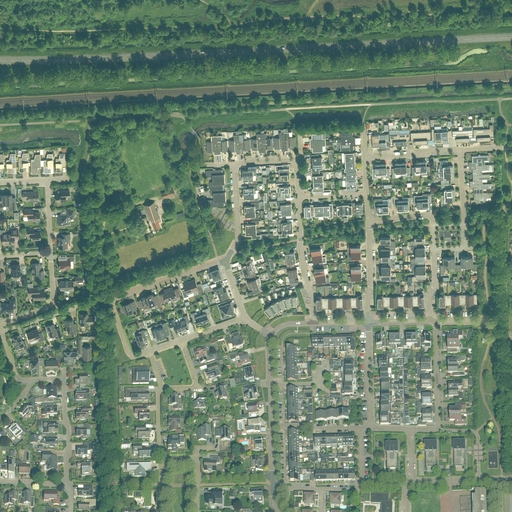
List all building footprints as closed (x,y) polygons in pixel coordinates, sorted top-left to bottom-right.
[(489,128),(483,129),(484,140),(490,139),(490,136),(493,135),(493,124),(489,124),(489,128)] [(472,129),(462,130),(463,141),(470,141),(469,137),(472,137),(472,129)] [(484,140),(483,129),(473,129),(474,137),(477,136),(477,140),(484,140)] [(451,130),(441,131),(442,142),(449,142),(448,138),(451,138),(451,130)] [(463,141),(462,130),(452,130),(453,138),(456,137),(456,141),(463,141)] [(430,131),(420,132),(421,143),(428,143),(428,139),(431,139),(430,131)] [(442,142),(441,131),(431,131),(432,139),(435,139),(435,142),(442,142)] [(285,151),(284,132),(279,132),(279,138),(274,138),(275,148),(281,148),(282,151),(285,151)] [(289,132),(284,132),(285,151),(288,151),(288,148),(295,147),(295,137),(290,137),(289,132)] [(337,138),(337,142),(355,141),(355,138),(353,138),(352,132),(338,132),(338,133),(340,133),(340,138),(337,138)] [(379,145),(378,134),(372,134),(372,132),(368,132),(369,135),(369,142),(372,142),(372,146),(379,145)] [(409,132),(399,133),(400,144),(407,144),(407,140),(410,140),(409,132)] [(421,143),(420,132),(410,132),(411,140),(414,140),(414,143),(421,143)] [(263,152),(261,133),(256,133),(257,139),(251,139),(252,150),(259,149),(259,152),(263,152)] [(267,133),(261,133),(263,152),(266,152),(266,149),(273,148),(272,138),(267,138),(267,133)] [(310,140),(310,143),(325,142),(325,138),(322,138),(322,134),(324,133),(311,134),(312,140),(310,140)] [(400,144),(399,133),(389,134),(390,141),(393,141),(393,145),(400,144)] [(229,140),(229,151),(236,150),(237,153),(240,153),(239,134),(234,135),(234,140),(229,140)] [(244,134),(239,134),(240,153),(243,153),(243,150),(250,150),(250,139),(244,139),(244,134)] [(388,134),(378,134),(379,145),(386,145),(386,141),(389,141),(388,134)] [(222,135),(216,136),(217,154),(221,154),(221,151),(228,151),(227,140),(222,141),(222,135)] [(217,154),(216,136),(211,136),(211,141),(206,141),(207,152),(214,152),(214,155),(217,154)] [(337,142),(337,143),(338,145),(340,145),(341,150),(339,150),(339,151),(353,150),(353,144),(355,144),(355,141),(337,142)] [(325,142),(310,143),(310,146),(312,146),(312,152),(325,151),(323,151),(323,146),(326,145),(325,142)] [(344,152),(345,162),(355,161),(355,160),(355,158),(355,155),(356,155),(356,152),(344,152)] [(6,160),(7,173),(12,172),(13,166),(16,166),(15,153),(10,153),(9,159),(6,160)] [(18,159),(19,172),(24,172),(25,166),(28,166),(28,153),(22,153),(21,159),(18,159)] [(43,160),(43,173),(49,173),(50,167),(53,166),(52,153),(47,154),(46,160),(43,160)] [(55,159),(56,172),(61,172),(62,166),(65,166),(64,153),(59,153),(58,159),(55,159)] [(31,160),(31,173),(36,173),(38,167),(40,167),(40,154),(35,154),(33,160),(31,160)] [(312,163),(322,163),(322,157),(319,157),(318,154),(310,154),(311,157),(312,157),(312,160),(311,160),(312,163)] [(469,162),(469,165),(485,165),(485,164),(484,160),(489,160),(488,155),(481,155),(479,154),(478,155),(472,156),(472,162),(469,162)] [(448,160),(440,160),(440,164),(438,164),(439,168),(440,168),(440,172),(453,171),(453,165),(448,166),(448,160)] [(345,170),(346,170),(349,170),(357,170),(356,167),(355,167),(355,164),(356,164),(356,162),(355,162),(355,161),(345,162),(345,168),(344,168),(345,170)] [(426,161),(420,162),(421,172),(421,174),(430,174),(429,166),(426,166),(426,161)] [(406,162),(400,163),(401,173),(406,172),(407,175),(410,175),(409,167),(406,167),(406,162)] [(421,172),(420,162),(415,162),(415,167),(412,167),(412,175),(415,175),(415,172),(421,172)] [(311,169),(311,172),(319,172),(319,169),(322,169),(322,163),(312,163),(312,164),(312,167),(312,169),(311,169)] [(401,173),(400,163),(395,163),(395,168),(392,168),(392,177),(395,177),(395,173),(401,173)] [(381,176),(380,164),(375,164),(375,169),(372,169),(372,178),(376,178),(377,176),(381,176)] [(386,164),(380,164),(381,176),(385,176),(386,177),(390,177),(389,168),(386,168),(386,164)] [(472,169),(473,175),(482,174),(482,170),(489,169),(489,164),(485,164),(485,165),(469,165),(469,169),(472,169)] [(279,173),(290,173),(289,167),(288,168),(288,167),(282,168),(282,165),(275,165),(276,171),(279,171),(279,173)] [(256,175),(256,166),(249,167),(249,170),(244,170),(242,170),(243,175),(242,175),(254,175),(256,175)] [(223,192),(223,183),(225,183),(224,173),(222,174),(222,169),(206,170),(206,177),(212,177),(213,181),(210,182),(210,195),(213,194),(214,199),(207,200),(208,206),(224,206),(224,201),(226,201),(225,191),(223,192)] [(343,180),(346,180),(356,179),(356,178),(356,176),(356,173),(357,173),(357,170),(349,170),(346,170),(347,173),(343,174),(343,180)] [(453,171),(440,172),(440,176),(439,177),(439,180),(441,180),(441,184),(448,183),(448,177),(453,177),(453,171)] [(313,181),(323,181),(323,175),(319,175),(319,172),(311,172),(312,175),(313,175),(313,178),(312,178),(312,181),(313,181)] [(290,173),(279,173),(279,174),(279,173),(279,178),(276,179),(276,182),(283,181),(283,178),(288,178),(290,178),(290,173)] [(470,181),(470,184),(483,184),(483,183),(482,179),(490,179),(489,174),(482,174),(473,175),(473,181),(470,181)] [(254,175),(242,175),(243,175),(243,180),(245,180),(245,181),(249,180),(249,183),(257,183),(257,180),(253,180),(253,175),(254,175)] [(346,180),(346,189),(358,188),(357,185),(356,185),(356,182),(357,182),(356,180),(356,179),(346,180)] [(312,187),(312,190),(320,190),(320,187),(323,187),(323,181),(313,181),(313,182),(313,185),(313,187),(312,187)] [(276,183),(277,192),(291,191),(290,186),(288,186),(284,186),(284,183),(276,183)] [(473,187),(474,193),(483,193),(483,188),(490,188),(490,183),(483,183),(483,184),(470,184),(470,188),(473,187)] [(243,193),(254,193),(254,190),(255,190),(257,189),(257,184),(250,185),(250,188),(245,188),(243,188),(244,193),(243,193)] [(161,193),(163,198),(175,194),(173,189),(161,193)] [(55,194),(56,201),(65,200),(65,197),(69,197),(69,190),(61,190),(61,194),(55,194)] [(291,191),(277,192),(277,200),(284,199),(284,196),(289,196),(291,196),(291,191)] [(27,198),(27,201),(39,201),(38,192),(31,192),(23,192),(23,198),(27,198)] [(483,193),(474,193),(474,199),(471,200),(471,203),(478,203),(480,203),(482,204),(483,202),(487,202),(486,198),(491,197),(490,192),(483,193)] [(254,193),(243,193),(244,193),(244,199),(246,198),(246,199),(251,198),(251,201),(258,201),(258,198),(254,198),(254,193)] [(428,197),(422,198),(423,208),(429,207),(428,203),(431,202),(431,193),(428,193),(428,197)] [(11,194),(5,194),(5,204),(9,204),(9,209),(15,208),(15,197),(11,197),(11,194)] [(423,208),(422,198),(417,198),(416,195),(413,195),(414,203),(417,203),(417,208),(423,208)] [(455,200),(454,195),(444,195),(441,195),(441,207),(448,207),(448,201),(455,200)] [(403,210),(402,200),(399,200),(398,197),(397,198),(397,196),(393,197),(394,206),(397,206),(397,210),(403,210)] [(402,197),(402,200),(403,210),(409,210),(408,205),(411,205),(411,197),(408,197),(402,197)] [(383,212),(382,202),(382,198),(373,199),(374,208),(377,208),(377,213),(383,212)] [(388,202),(382,202),(383,212),(389,212),(388,207),(392,207),(391,198),(388,198),(388,202)] [(281,209),(292,209),(291,209),(291,204),(289,204),(284,204),(284,201),(277,201),(278,207),(281,207),(281,209)] [(154,211),(153,207),(155,206),(154,202),(144,205),(149,220),(151,219),(154,229),(160,227),(158,223),(160,222),(157,211),(154,211)] [(244,211),(255,211),(255,208),(259,207),(259,202),(251,203),(251,206),(246,206),(244,206),(245,211),(244,211)] [(343,203),(343,216),(343,214),(352,213),(352,215),(352,202),(348,202),(348,204),(346,204),(346,203),(343,203),(343,204),(343,203)] [(362,203),(356,203),(356,202),(353,202),(353,213),(363,213),(362,209),(363,208),(362,207),(362,203)] [(323,204),(324,217),(324,215),(328,215),(328,217),(332,217),(333,216),(332,203),(329,204),(329,205),(327,205),(327,204),(324,204),(324,205),(323,205),(323,204)] [(343,216),(343,203),(342,203),(342,204),(342,203),(339,204),(337,204),(337,203),(333,203),(334,216),(334,214),(343,214),(343,216)] [(305,216),(314,215),(313,204),(310,205),(310,206),(304,206),(304,210),(303,211),(304,212),(305,218),(305,216)] [(324,217),(323,204),(323,205),(323,204),(320,205),(317,205),(317,204),(314,204),(315,217),(315,215),(324,215),(324,217)] [(23,209),(24,216),(28,216),(28,221),(39,220),(39,212),(33,212),(32,209),(23,209)] [(292,209),(281,209),(278,210),(278,215),(278,218),(285,217),(285,215),(290,214),(292,214),(291,209),(292,209)] [(58,220),(58,225),(62,225),(62,224),(68,224),(67,217),(74,216),(73,210),(67,210),(67,214),(58,215),(58,220)] [(255,211),(244,211),(245,211),(245,217),(247,216),(247,217),(252,216),(252,219),(259,219),(258,213),(255,213),(255,211)] [(279,228),(282,227),(293,227),(292,227),(292,222),(290,222),(285,222),(285,219),(278,219),(279,228)] [(245,229),(256,229),(256,224),(259,223),(259,220),(251,221),(251,224),(247,224),(245,224),(246,229),(245,229)] [(293,227),(282,227),(279,228),(279,236),(287,235),(287,232),(291,232),(293,232),(292,227),(293,227)] [(8,244),(8,233),(4,234),(4,230),(0,229),(0,238),(2,239),(2,244),(8,244)] [(11,233),(8,233),(8,244),(14,243),(14,238),(18,238),(18,229),(11,229),(11,233)] [(30,235),(31,239),(40,239),(40,232),(34,232),(34,229),(27,229),(27,235),(30,235)] [(256,229),(245,229),(245,230),(246,230),(246,235),(248,234),(248,235),(251,234),(251,237),(261,237),(260,233),(259,233),(259,229),(256,229)] [(62,234),(62,237),(57,237),(58,248),(67,248),(67,239),(70,239),(70,233),(62,234)] [(410,241),(410,245),(416,245),(416,242),(425,242),(425,238),(424,238),(424,236),(421,236),(421,235),(418,236),(414,236),(414,239),(410,241)] [(388,243),(388,246),(395,246),(395,241),(390,240),(390,237),(386,237),(386,236),(383,236),(383,237),(380,237),(380,239),(380,243),(388,243)] [(347,242),(348,251),(361,251),(360,248),(361,248),(361,245),(354,245),(354,241),(347,242)] [(311,253),(312,255),(322,253),(321,248),(324,247),(323,244),(317,245),(317,248),(311,249),(311,253)] [(415,251),(415,254),(425,254),(425,251),(425,248),(417,248),(416,245),(410,245),(410,249),(415,251)] [(381,253),(381,255),(390,255),(390,249),(395,249),(395,246),(388,246),(389,249),(380,249),(380,253),(381,253)] [(284,249),(286,258),(295,256),(294,251),(291,251),(290,248),(284,249)] [(361,251),(348,251),(348,261),(354,261),(354,257),(361,257),(361,253),(361,251)] [(322,253),(312,255),(312,257),(312,261),(319,260),(320,263),(326,262),(325,256),(322,257),(322,253)] [(411,259),(411,263),(418,263),(417,260),(425,260),(425,256),(425,254),(415,254),(415,257),(411,259)] [(390,255),(381,255),(381,257),(380,257),(380,261),(388,261),(388,264),(395,264),(395,259),(394,259),(394,256),(393,255),(390,255)] [(70,261),(74,261),(74,256),(66,256),(66,260),(58,260),(59,268),(66,268),(70,268),(70,261)] [(295,256),(286,258),(287,266),(295,265),(294,262),(296,262),(295,256)] [(461,264),(458,264),(458,271),(461,271),(461,266),(467,266),(467,257),(464,257),(464,256),(461,256),(461,264)] [(469,257),(467,257),(467,266),(472,266),(473,271),(476,270),(476,264),(473,264),(473,256),(469,256),(469,257)] [(449,266),(449,257),(446,257),(443,257),(443,265),(440,265),(440,274),(443,274),(446,267),(449,266)] [(451,257),(449,257),(449,266),(455,266),(455,271),(458,271),(458,264),(455,264),(455,257),(451,257)] [(241,265),(243,270),(255,266),(253,260),(252,261),(251,258),(243,261),(244,264),(241,265)] [(31,264),(32,274),(37,273),(37,278),(44,277),(43,270),(40,271),(39,263),(31,264)] [(351,269),(351,272),(361,272),(361,270),(361,266),(355,266),(354,263),(347,263),(347,269),(351,269)] [(418,263),(411,263),(411,267),(412,268),(412,272),(416,272),(425,272),(425,269),(425,266),(418,266),(418,263)] [(9,267),(9,270),(10,270),(12,270),(12,275),(20,275),(19,264),(12,265),(12,266),(10,266),(9,267)] [(315,273),(315,275),(325,273),(324,268),(327,267),(327,264),(320,265),(321,268),(314,269),(314,273),(315,273)] [(381,270),(381,273),(391,273),(390,267),(395,267),(395,264),(388,264),(388,267),(381,267),(381,270)] [(255,266),(243,270),(245,275),(246,274),(247,276),(248,275),(249,277),(256,274),(255,272),(257,271),(255,266)] [(287,267),(288,276),(298,274),(297,269),(294,269),(293,266),(287,267)] [(222,280),(219,269),(207,273),(209,278),(213,277),(215,283),(222,280)] [(361,272),(351,272),(351,276),(348,276),(348,282),(355,282),(355,278),(362,278),(362,274),(361,274),(361,272)] [(425,274),(425,272),(416,272),(416,275),(411,277),(409,277),(408,278),(408,281),(418,281),(418,278),(426,278),(426,274),(425,274)] [(325,273),(315,275),(316,278),(315,278),(316,281),(323,280),(323,284),(330,282),(329,277),(326,277),(325,273)] [(391,273),(381,273),(381,275),(381,279),(389,279),(389,282),(395,281),(395,278),(391,278),(391,273)] [(298,274),(288,276),(290,286),(296,285),(296,280),(299,280),(298,274)] [(247,282),(249,287),(258,284),(255,276),(249,278),(250,281),(247,282)] [(195,279),(189,281),(193,292),(198,290),(199,293),(204,292),(201,284),(197,286),(195,279)] [(65,280),(65,281),(59,281),(60,290),(73,289),(73,280),(67,281),(67,280),(66,280),(65,280)] [(193,292),(189,281),(183,283),(186,290),(182,291),(184,297),(189,296),(188,293),(193,292)] [(258,284),(249,287),(251,292),(254,291),(255,294),(261,292),(258,284)] [(28,294),(33,294),(33,299),(45,299),(44,291),(39,291),(39,287),(28,288),(28,294)] [(172,287),(168,289),(171,298),(181,295),(178,288),(173,290),(172,287)] [(214,297),(216,302),(221,300),(220,299),(228,297),(227,292),(226,292),(225,291),(224,291),(223,291),(222,287),(214,289),(216,296),(214,297)] [(171,298),(168,289),(164,290),(165,293),(159,294),(162,302),(171,298)] [(153,294),(147,296),(150,305),(154,304),(157,308),(161,307),(157,295),(153,296),(153,294)] [(150,305),(147,296),(141,298),(141,299),(137,300),(140,308),(144,306),(145,312),(151,310),(150,305)] [(288,296),(283,298),(285,306),(291,305),(289,296),(288,296)] [(281,299),(276,301),(280,309),(285,306),(283,298),(281,299)] [(10,303),(0,304),(1,313),(6,312),(13,311),(12,307),(16,307),(15,299),(10,299),(10,303)] [(137,309),(134,301),(128,303),(127,302),(120,304),(123,310),(124,310),(126,314),(133,311),(133,310),(137,309)] [(274,302),(270,305),(275,312),(280,309),(276,301),(274,302)] [(219,307),(223,318),(234,314),(230,303),(219,307)] [(275,312),(270,305),(268,306),(264,309),(270,316),(275,312)] [(204,313),(201,314),(204,323),(209,321),(207,314),(210,314),(208,308),(202,310),(204,313)] [(191,314),(193,319),(196,318),(198,325),(204,323),(201,314),(198,315),(196,312),(191,314)] [(80,314),(80,325),(88,325),(88,323),(94,323),(94,316),(88,316),(88,314),(80,314)] [(183,319),(179,321),(182,330),(189,328),(187,323),(190,322),(187,315),(182,317),(183,319)] [(65,319),(65,324),(66,324),(66,329),(69,329),(69,333),(76,333),(76,326),(73,326),(72,319),(65,319)] [(182,330),(179,321),(173,323),(172,320),(169,321),(171,328),(174,327),(176,332),(182,330)] [(162,322),(157,324),(158,328),(161,337),(163,337),(164,337),(166,337),(166,336),(167,335),(166,334),(169,333),(165,322),(162,323),(162,322)] [(49,337),(54,335),(55,338),(62,336),(59,327),(55,329),(53,323),(46,326),(49,337)] [(158,338),(159,338),(161,337),(158,328),(157,324),(151,326),(151,327),(148,328),(150,333),(153,332),(155,339),(156,339),(157,339),(158,338)] [(26,333),(29,341),(37,338),(38,341),(44,339),(41,332),(38,333),(37,329),(33,330),(33,331),(26,333)] [(145,344),(144,340),(144,339),(147,338),(144,330),(139,331),(137,335),(136,336),(139,346),(145,344)] [(447,337),(447,343),(458,343),(458,338),(462,338),(462,332),(449,332),(449,337),(447,337)] [(234,341),(231,342),(230,337),(226,338),(228,345),(231,345),(233,349),(236,348),(236,349),(239,348),(239,347),(244,345),(244,342),(242,339),(240,339),(239,334),(232,337),(234,341)] [(406,341),(403,341),(403,347),(406,347),(406,345),(412,345),(411,334),(406,335),(406,341)] [(417,334),(411,334),(412,345),(414,345),(416,349),(420,349),(420,347),(420,340),(417,340),(417,334)] [(425,347),(425,348),(430,348),(430,334),(424,334),(424,339),(421,339),(422,347),(425,347)] [(11,337),(15,348),(23,346),(24,349),(27,348),(25,340),(21,341),(19,335),(11,337)] [(382,335),(376,335),(376,346),(379,345),(379,349),(382,349),(382,348),(385,348),(385,341),(382,341),(382,335)] [(389,345),(395,345),(395,335),(389,335),(389,341),(386,341),(386,348),(389,347),(389,345)] [(400,335),(395,335),(395,345),(397,345),(398,349),(403,349),(403,347),(403,341),(400,341),(400,335)] [(351,337),(345,337),(346,347),(351,347),(351,352),(355,352),(354,340),(351,340),(351,337)] [(81,341),(81,338),(78,338),(78,352),(83,352),(83,359),(91,359),(90,347),(81,347),(81,341)] [(458,343),(447,343),(447,349),(450,349),(450,354),(457,353),(457,349),(459,349),(458,343)] [(204,348),(194,352),(197,359),(199,358),(201,364),(204,362),(205,364),(215,360),(213,355),(207,357),(207,356),(204,348)] [(72,362),(72,358),(77,358),(76,352),(72,352),(72,351),(64,352),(64,362),(72,362)] [(56,360),(46,360),(46,368),(57,367),(57,362),(60,362),(60,353),(55,353),(56,360)] [(244,353),(230,357),(231,361),(236,359),(239,368),(242,367),(241,366),(250,363),(248,355),(245,356),(244,353)] [(38,357),(38,359),(26,359),(26,363),(29,365),(30,365),(30,369),(33,368),(33,373),(38,372),(38,365),(43,365),(43,357),(38,357)] [(448,360),(448,367),(457,367),(457,363),(461,363),(461,362),(463,362),(464,362),(465,361),(465,360),(465,357),(454,357),(454,360),(448,360)] [(421,363),(421,366),(431,366),(431,360),(424,361),(424,358),(416,358),(416,363),(421,363)] [(214,369),(218,368),(217,364),(210,367),(211,370),(205,372),(207,378),(209,378),(209,380),(217,377),(214,369)] [(417,370),(417,375),(425,375),(425,372),(431,372),(431,366),(421,366),(421,369),(417,370)] [(457,367),(448,367),(448,373),(453,373),(453,377),(463,377),(461,368),(457,368),(457,367)] [(132,369),(132,384),(148,384),(148,368),(132,369)] [(254,382),(253,375),(252,369),(244,371),(245,377),(246,381),(249,380),(250,383),(254,382)] [(421,380),(421,383),(431,383),(431,377),(425,378),(425,375),(417,375),(417,380),(421,380)] [(79,376),(79,379),(75,379),(75,385),(84,385),(84,388),(87,388),(87,384),(87,376),(79,376)] [(448,389),(448,391),(458,391),(458,387),(462,387),(462,384),(463,384),(463,380),(453,381),(453,385),(448,385),(447,386),(447,388),(448,389)] [(418,388),(418,392),(425,392),(425,389),(431,389),(431,383),(421,383),(421,386),(418,387),(418,388)] [(216,387),(218,393),(215,394),(216,398),(219,397),(220,401),(227,399),(224,388),(225,388),(224,384),(216,387)] [(250,399),(250,400),(255,399),(254,395),(257,394),(256,390),(253,390),(252,387),(243,388),(245,398),(248,398),(250,399)] [(46,400),(43,400),(43,399),(38,399),(38,400),(35,400),(35,404),(53,403),(53,399),(56,398),(56,389),(46,389),(46,400)] [(75,396),(75,401),(86,400),(85,395),(90,395),(89,389),(82,389),(82,393),(75,393),(75,396)] [(145,389),(125,389),(125,399),(131,399),(131,401),(149,401),(149,393),(145,393),(145,389)] [(458,391),(448,391),(448,393),(448,394),(448,396),(449,397),(453,397),(454,400),(463,400),(462,394),(458,394),(458,391)] [(422,395),(422,400),(432,400),(432,394),(425,395),(425,392),(418,392),(418,395),(422,395)] [(171,396),(171,399),(169,399),(168,400),(168,401),(168,402),(169,403),(171,403),(171,406),(175,406),(175,410),(181,410),(180,401),(177,401),(177,396),(171,396)] [(193,403),(194,409),(206,409),(206,397),(199,397),(199,401),(198,402),(193,403)] [(416,403),(416,409),(426,409),(425,406),(432,406),(432,400),(422,400),(422,403),(416,403)] [(52,403),(42,404),(42,409),(46,409),(46,414),(57,414),(57,407),(53,407),(52,403)] [(245,405),(246,409),(248,412),(249,414),(257,413),(257,408),(259,408),(258,403),(245,405)] [(449,411),(449,415),(461,415),(461,414),(461,411),(465,411),(465,404),(455,404),(455,408),(449,409),(449,411)] [(31,414),(35,414),(35,405),(25,406),(18,414),(23,417),(25,415),(26,416),(28,413),(31,413),(31,414)] [(84,412),(76,412),(76,420),(87,419),(87,415),(91,415),(91,408),(84,408),(84,412)] [(134,409),(134,413),(139,412),(139,420),(149,420),(149,412),(144,412),(144,408),(134,409)] [(422,414),(422,417),(432,417),(432,411),(426,412),(426,409),(416,409),(416,415),(422,414)] [(461,415),(449,415),(449,418),(450,421),(455,421),(455,425),(466,425),(465,418),(461,418),(461,415),(462,415),(461,415)] [(177,425),(179,425),(179,417),(168,418),(168,426),(170,426),(170,432),(175,432),(175,433),(180,433),(180,430),(177,430),(177,425)] [(432,417),(422,417),(422,420),(419,421),(419,423),(418,423),(418,426),(426,426),(426,423),(432,423),(432,417)] [(253,428),(252,428),(251,428),(246,429),(247,433),(252,432),(260,433),(260,428),(257,428),(257,426),(261,426),(261,421),(248,422),(248,427),(253,427),(253,428)] [(43,423),(43,429),(43,433),(48,433),(57,433),(57,426),(50,426),(50,422),(43,423)] [(4,429),(7,433),(9,432),(13,437),(14,436),(16,439),(22,434),(23,436),(27,433),(18,423),(14,427),(12,423),(4,429)] [(86,431),(90,431),(90,425),(83,425),(83,429),(76,429),(76,437),(81,437),(81,439),(82,440),(84,440),(85,439),(85,437),(86,437),(86,431)] [(149,438),(149,437),(150,436),(149,435),(148,431),(145,431),(144,430),(144,427),(135,427),(135,435),(136,436),(138,436),(138,439),(143,438),(144,439),(144,438),(149,438)] [(206,435),(210,435),(210,428),(206,428),(206,430),(198,430),(198,441),(206,441),(206,435)] [(216,430),(216,437),(221,437),(222,440),(230,440),(229,429),(221,429),(216,430)] [(183,437),(169,438),(169,441),(169,446),(168,446),(168,450),(176,450),(176,446),(179,446),(179,444),(183,444),(183,437)] [(56,438),(46,439),(43,439),(41,441),(41,445),(46,445),(46,446),(49,446),(49,447),(50,447),(52,447),(53,447),(53,446),(53,445),(57,445),(56,438)] [(241,438),(237,439),(238,446),(244,445),(244,448),(250,447),(249,439),(241,440),(241,438)] [(252,446),(255,446),(255,451),(260,451),(260,449),(262,449),(262,442),(258,442),(258,439),(252,439),(252,446)] [(463,452),(463,450),(464,450),(464,442),(453,442),(454,466),(465,466),(464,452),(463,452)] [(426,453),(425,453),(426,467),(436,467),(436,443),(425,443),(425,451),(426,451),(426,453)] [(77,448),(77,456),(87,455),(86,451),(93,451),(92,444),(83,444),(83,448),(77,448)] [(386,444),(387,468),(397,468),(397,454),(396,454),(396,452),(397,452),(397,444),(386,444)] [(139,452),(139,458),(150,457),(150,450),(141,450),(141,446),(133,446),(133,452),(139,452)] [(47,466),(44,466),(44,471),(56,471),(57,458),(51,458),(51,454),(42,454),(42,462),(47,462),(47,466)] [(204,471),(209,471),(208,472),(211,473),(211,472),(216,472),(217,464),(220,464),(220,458),(212,457),(212,462),(207,461),(206,462),(205,466),(205,467),(204,471)] [(251,458),(251,469),(256,469),(256,471),(263,471),(263,461),(260,461),(259,458),(251,458)] [(0,471),(8,472),(8,474),(13,474),(14,461),(8,461),(8,464),(6,465),(5,465),(4,465),(3,466),(2,466),(0,465),(0,471)] [(19,468),(19,474),(29,474),(30,466),(21,466),(21,462),(16,462),(16,468),(19,468)] [(135,462),(127,463),(127,470),(135,470),(135,477),(134,477),(145,477),(145,476),(144,471),(145,470),(151,470),(150,464),(151,464),(135,464),(135,462)] [(85,476),(90,475),(90,470),(91,470),(91,463),(85,464),(85,463),(77,463),(77,468),(81,468),(82,476),(85,476)] [(78,497),(89,497),(89,492),(92,492),(92,486),(83,486),(83,490),(79,490),(78,497)] [(251,490),(251,495),(252,495),(252,503),(263,502),(263,494),(259,495),(259,489),(251,490)] [(473,496),(472,496),(472,511),(486,511),(486,490),(474,490),(474,496),(473,496)] [(213,491),(213,496),(206,496),(206,504),(215,505),(215,500),(222,500),(222,491),(213,491)] [(53,500),(52,505),(59,505),(59,498),(57,498),(57,492),(44,492),(44,501),(48,501),(48,500),(53,500)] [(151,508),(151,493),(133,492),(133,493),(134,493),(134,496),(137,496),(136,499),(145,499),(145,504),(143,504),(143,508),(144,508),(151,508)] [(9,505),(9,507),(13,507),(13,501),(17,501),(17,493),(10,493),(10,496),(4,496),(4,505),(9,505)] [(30,504),(30,508),(33,508),(34,501),(30,501),(30,493),(23,493),(23,499),(20,499),(19,504),(23,505),(23,504),(30,504)] [(382,504),(382,511),(391,511),(392,511),(392,509),(391,509),(391,504),(388,504),(389,494),(371,493),(371,504),(382,504)] [(318,497),(312,497),(312,495),(305,495),(304,505),(314,505),(314,500),(318,501),(318,497)] [(330,501),(330,506),(340,506),(340,496),(333,496),(333,497),(327,497),(327,501),(330,501)] [(78,511),(88,511),(88,506),(93,506),(93,501),(86,500),(86,504),(78,504),(78,511)]
